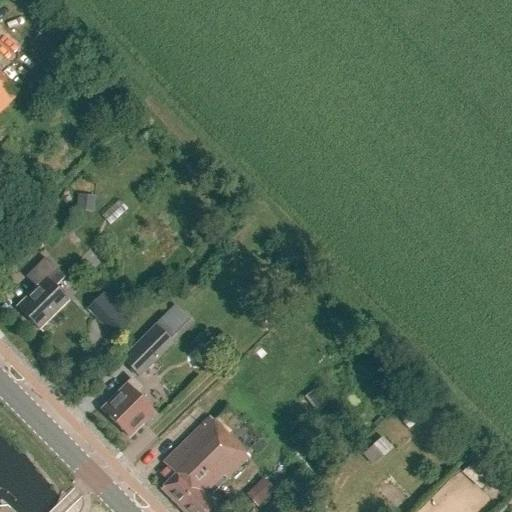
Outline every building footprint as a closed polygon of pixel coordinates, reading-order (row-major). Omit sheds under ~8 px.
[(0,114),(18,96),(0,77),(0,114)] [(94,213),(95,198),(77,196),(76,211),(94,213)] [(39,331),(67,303),(54,289),(64,279),(45,259),(25,278),(37,290),(17,309),(39,331)] [(114,339),(132,322),(104,294),(86,311),(114,339)] [(140,379),(193,325),(175,307),(121,361),(140,379)] [(203,362),(222,351),(215,338),(196,349),(203,362)] [(102,411),(130,438),(144,424),(149,429),(159,418),(136,395),(142,389),(132,380),(102,411)] [(408,430),(427,415),(421,408),(402,423),(408,430)] [(226,433),(210,417),(164,463),(176,475),(161,490),(183,511),(217,511),(221,509),(210,498),(250,457),(242,449),(226,433)] [(372,467),(392,449),(382,438),(362,456),(372,467)] [(247,494),(259,506),(276,490),(264,478),(247,494)] [(263,511),(264,511),(285,511),(292,506),(280,494),(263,511)]
